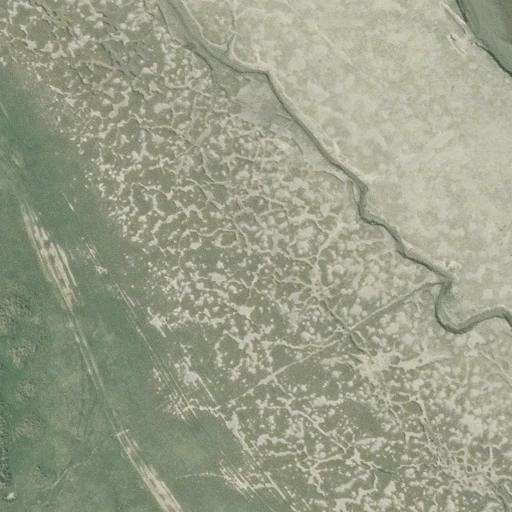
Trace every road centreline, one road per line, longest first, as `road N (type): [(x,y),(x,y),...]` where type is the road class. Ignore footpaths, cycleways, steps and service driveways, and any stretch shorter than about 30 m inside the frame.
road 1 (track): [(0,86),(40,149),(119,330),(158,428),(179,511)]
road 2 (track): [(165,511),(100,409),(22,198),(0,161)]
road 3 (track): [(0,93),(42,252)]
road 4 (track): [(100,409),(63,489),(35,511)]
